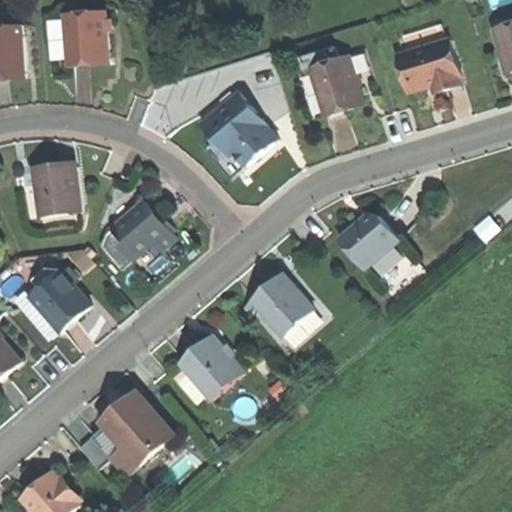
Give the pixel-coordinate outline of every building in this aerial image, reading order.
[(107,13),(67,16),(71,64),(91,62),(111,60),(109,31),(108,21),(107,13)] [(25,26),(0,27),(0,76),(9,76),(28,75),(25,26)] [(511,26),(495,31),(508,74),(511,72),(511,26)] [(402,55),(413,92),(424,89),(435,86),(445,83),(447,90),(465,85),(463,77),(464,77),(453,40),(402,55)] [(314,71),(342,62),(338,47),(302,59),(307,73),(314,71)] [(329,117),(344,112),(367,104),(353,59),(342,62),(314,71),(329,117)] [(438,93),(447,90),(445,83),(435,86),(438,93)] [(243,93),(205,125),(232,157),(237,154),(249,167),(266,153),(282,140),(243,93)] [(85,212),(79,166),(60,169),(43,171),(44,184),(38,185),(43,218),(85,212)] [(155,210),(148,202),(115,230),(123,238),(120,241),(137,261),(157,243),(163,251),(179,238),(174,233),(165,223),(155,210)] [(350,233),(342,240),(367,270),(402,240),(382,216),(374,216),(359,228),(358,227),(350,233)] [(503,229),(492,217),(477,229),(488,242),(503,229)] [(170,219),(165,223),(174,233),(179,229),(170,219)] [(125,271),(137,261),(120,241),(123,238),(115,230),(109,235),(105,247),(125,271)] [(65,271),(34,297),(63,331),(64,332),(79,319),(94,307),(65,271)] [(286,275),(283,277),(292,287),(295,285),(286,275)] [(272,287),(256,301),(284,333),(299,320),(303,324),(318,311),(295,285),(292,287),(283,277),(272,287)] [(53,340),(63,331),(34,297),(24,306),(53,340)] [(287,337),(303,324),(299,320),(284,333),(287,337)] [(0,334),(0,384),(11,375),(25,363),(0,334)] [(188,369),(211,395),(215,401),(247,374),(235,359),(226,349),(216,336),(199,350),(183,364),(188,369)] [(232,344),(226,349),(235,359),(240,354),(232,344)] [(211,395),(188,369),(176,379),(199,405),(211,395)] [(126,407),(105,424),(127,449),(142,466),(178,435),(142,393),(126,407)] [(93,439),(82,449),(101,471),(112,461),(93,439)] [(129,477),(142,466),(127,449),(114,460),(129,477)] [(76,511),(84,505),(56,473),(41,485),(26,499),(37,511),(76,511)]
